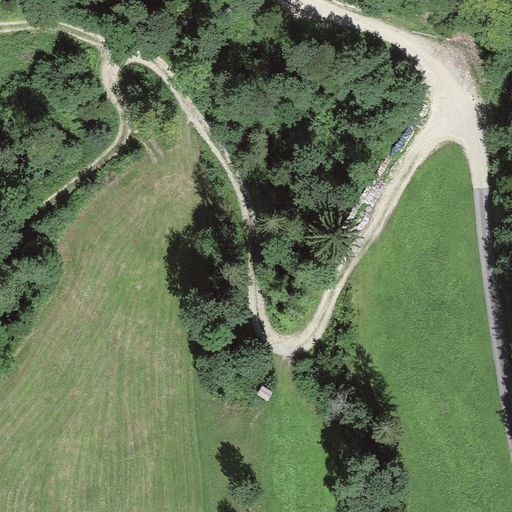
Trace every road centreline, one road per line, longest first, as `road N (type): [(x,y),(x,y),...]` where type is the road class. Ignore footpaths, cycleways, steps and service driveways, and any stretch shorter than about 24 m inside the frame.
road 1 (track): [(0,252),(116,148),(127,117),(113,69),(131,52),(147,57),(185,95),(232,168),(251,220),(263,328),(272,343),(295,350),(306,345),(335,282),(427,143),(463,105)]
road 2 (track): [(463,105),(479,168),(511,427)]
road 3 (track): [(307,0),(429,55),(463,105)]
